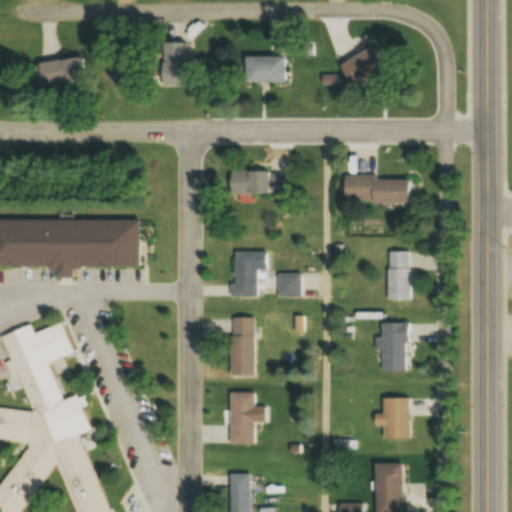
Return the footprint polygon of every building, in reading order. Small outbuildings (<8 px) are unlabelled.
[(189,43),(164,43),(164,73),(189,73),(189,43)] [(385,70),(374,48),(341,65),(352,87),(385,70)] [(38,63),(41,89),(87,83),(84,57),(38,63)] [(246,83),(286,83),(286,57),(246,57),(246,83)] [(231,195),(288,195),(289,172),(231,171),(231,195)] [(345,178),(345,204),(409,204),(409,178),(345,178)] [(140,222),(0,220),(0,268),(57,269),(57,278),(73,279),(73,268),(140,269),(140,222)] [(258,298),(258,272),(268,272),(268,252),(234,252),(234,298),(258,298)] [(388,252),(388,301),(412,301),(412,252),(388,252)] [(255,319),(230,319),(230,377),(255,378),(255,319)] [(409,373),(409,324),(382,324),(382,339),(377,339),(377,350),(383,350),(383,373),(409,373)] [(110,511),(80,436),(90,432),(77,397),(62,402),(48,364),(73,355),(64,332),(26,328),(1,338),(10,361),(8,364),(15,382),(13,380),(11,393),(23,389),(32,412),(0,409),(0,441),(19,443),(23,453),(0,484),(0,508),(5,511),(20,511),(55,464),(73,511),(110,511)] [(231,394),(231,445),(256,445),(256,394),(231,394)] [(383,416),(375,416),(375,428),(384,428),(384,440),(411,440),(411,399),(383,399),(383,416)] [(403,511),(404,464),(375,464),(375,511),(403,511)] [(229,511),(251,511),(251,474),(230,474),(229,511)]
